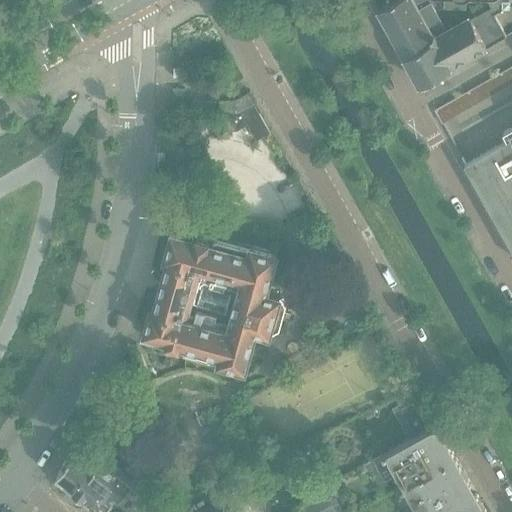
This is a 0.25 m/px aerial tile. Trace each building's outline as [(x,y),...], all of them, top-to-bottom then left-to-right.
[(421,84),(507,35),(495,13),(492,9),(449,33),(429,0),(394,0),(379,9),(421,84)] [(511,0),(447,0),(447,7),(469,7),(469,0),(486,0),(492,9),(495,13),(511,2),(511,0)] [(187,68),(174,67),(173,77),(187,77),(187,68)] [(185,94),(186,86),(172,85),(171,94),(185,94)] [(239,113),(256,102),(250,91),(236,100),(219,99),(218,113),(239,113)] [(215,112),(215,101),(191,101),(191,110),(197,110),(197,111),(215,112)] [(273,131),(257,103),(237,116),(231,120),(237,131),(248,125),(258,140),(273,131)] [(510,139),(466,163),(511,245),(511,134),(508,137),(510,139)] [(284,301),(280,293),(265,289),(275,252),(217,235),(212,238),(211,241),(207,240),(209,235),(197,232),(196,237),(193,236),(194,233),(192,228),(186,227),(180,230),(180,233),(174,232),(167,255),(166,257),(169,258),(155,308),(152,307),(152,310),(146,330),(145,333),(152,335),(150,339),(154,345),(160,346),(164,344),(165,339),(168,340),(166,346),(178,349),(179,343),(183,344),(182,348),(185,353),(243,369),(253,332),(269,336),(276,332),(284,301)] [(456,456),(442,431),(436,421),(424,399),(403,411),(416,435),(386,452),(405,485),(456,456)] [(131,480),(83,442),(77,450),(77,449),(57,474),(103,510),(116,493),(121,497),(129,486),(144,498),(143,499),(150,505),(155,503),(160,497),(147,488),(134,477),(131,480)] [(432,511),(474,489),(471,483),(456,456),(405,485),(420,511),(432,511)] [(367,470),(381,462),(378,457),(364,465),(367,470)] [(255,511),(241,485),(212,500),(218,511),(255,511)] [(487,511),(477,494),(474,489),(432,511),(487,511)] [(308,504),(304,506),(305,509),(307,511),(336,511),(326,494),(308,504)]
